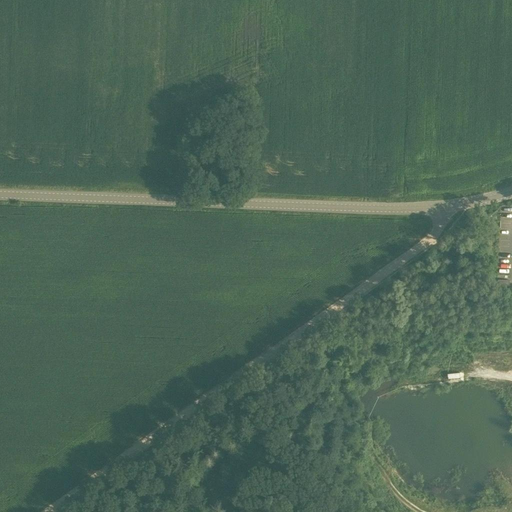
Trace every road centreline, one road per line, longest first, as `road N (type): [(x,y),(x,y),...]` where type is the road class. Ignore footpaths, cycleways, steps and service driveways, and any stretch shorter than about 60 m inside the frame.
road 1 (tertiary): [(511,192),(404,208),(0,192)]
road 2 (track): [(446,205),(433,233),(239,376)]
road 3 (track): [(239,376),(52,511)]
road 4 (track): [(239,376),(342,511)]
